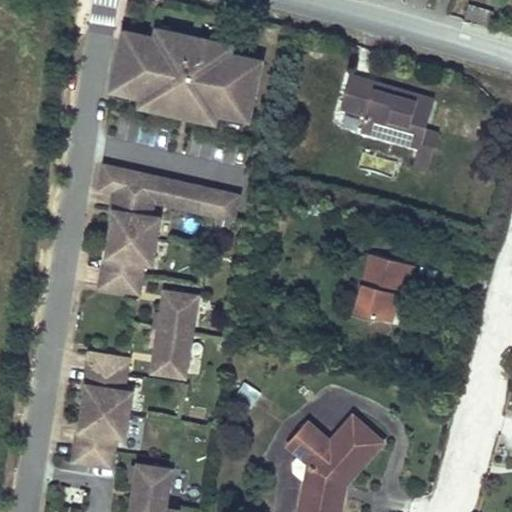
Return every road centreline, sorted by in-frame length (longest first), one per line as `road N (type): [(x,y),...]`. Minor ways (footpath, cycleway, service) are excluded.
road 1 (residential): [(25,511),(104,0)]
road 2 (residential): [(511,282),(450,511)]
road 3 (residential): [(511,62),(287,0)]
